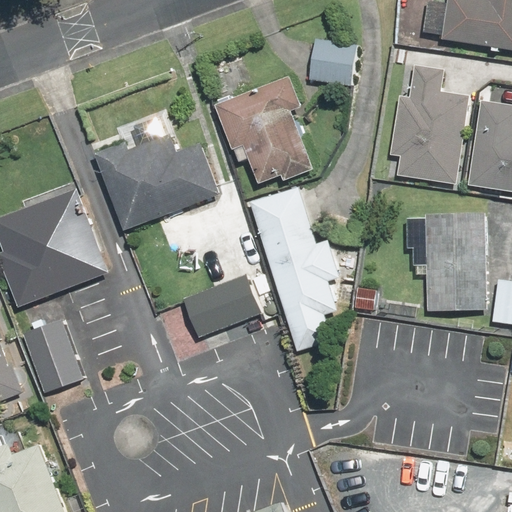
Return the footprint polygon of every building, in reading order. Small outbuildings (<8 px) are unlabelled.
[(511,0),(446,0),(442,39),(511,47),(511,0)] [(312,38),(309,82),(354,85),(357,41),(312,38)] [(413,65),(408,96),(399,95),(389,156),(399,157),(396,178),(456,187),(470,97),(441,93),(445,70),(413,65)] [(292,75),(257,87),(259,93),(240,99),(238,93),(213,101),(232,160),(248,155),(259,188),(313,170),(293,110),(302,107),(292,75)] [(511,104),(480,100),(467,187),(511,193),(511,104)] [(221,192),(200,138),(175,148),(167,127),(95,154),(124,229),(221,192)] [(317,242),(299,185),(250,201),(296,351),(356,333),(327,239),(317,242)] [(0,245),(1,250),(0,250),(0,267),(14,307),(108,273),(78,188),(0,216),(0,245)] [(415,275),(427,276),(426,308),(486,309),(488,215),(428,214),(427,261),(415,260),(415,275)] [(195,290),(209,331),(273,308),(259,267),(195,290)] [(511,281),(498,279),(493,322),(511,324),(511,281)] [(357,286),(355,309),(385,312),(387,289),(357,286)] [(85,377),(64,320),(21,336),(42,393),(85,377)] [(0,399),(23,390),(0,328),(0,399)] [(0,511),(70,511),(39,426),(16,435),(13,426),(0,430),(0,511)] [(511,437),(456,433),(453,465),(508,470),(511,437)] [(273,511),(269,501),(238,511),(273,511)]
